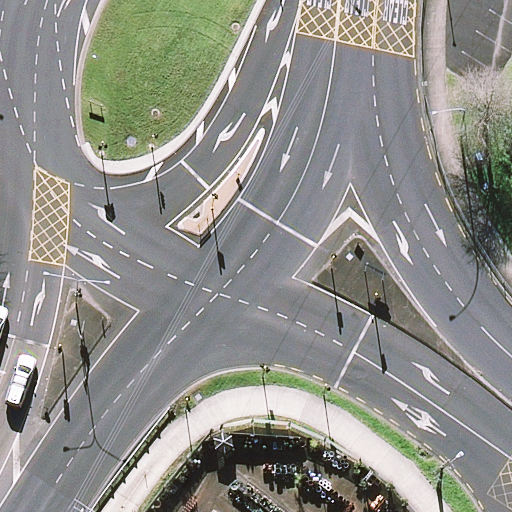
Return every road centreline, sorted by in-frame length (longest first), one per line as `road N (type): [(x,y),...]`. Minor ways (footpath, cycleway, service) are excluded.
road 1 (trunk): [(309,0),(225,141),(173,193),(120,209),(46,192)]
road 2 (secondary): [(340,80),(403,212),(457,300),(511,351)]
road 3 (secondary): [(492,441),(354,349),(209,298)]
road 4 (trunk): [(209,298),(154,352),(67,465),(0,511)]
road 5 (trunk): [(340,80),(324,133),(276,217),(209,298)]
road 6 (secondary): [(209,298),(102,253),(46,192)]
road 7 (trunk): [(0,316),(22,150)]
